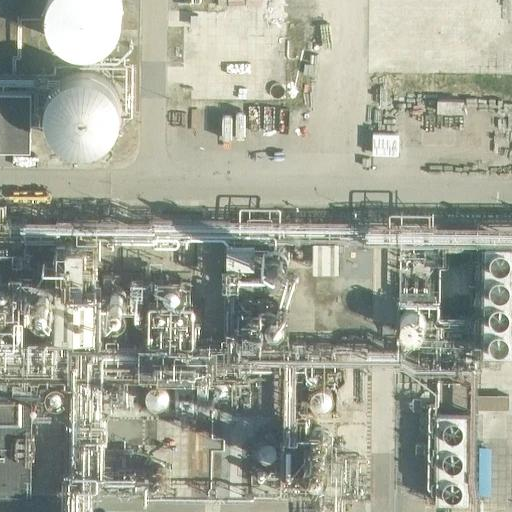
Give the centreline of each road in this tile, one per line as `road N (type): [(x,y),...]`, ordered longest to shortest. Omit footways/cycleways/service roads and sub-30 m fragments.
road 1 (unknown): [(384,194),(380,495),(374,507),(242,509)]
road 2 (unknown): [(242,509),(44,509)]
road 3 (unknown): [(334,194),(335,0)]
road 4 (unknown): [(149,192),(149,0)]
